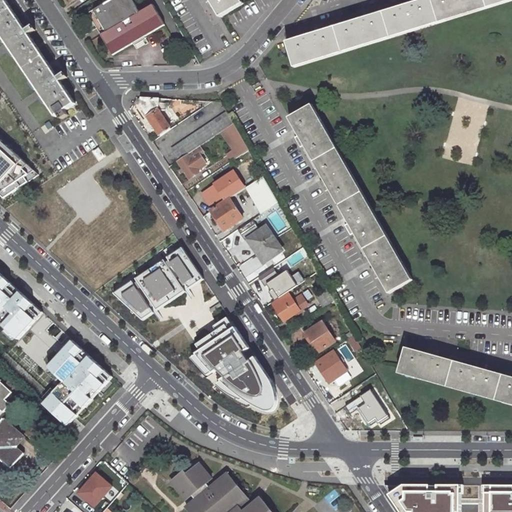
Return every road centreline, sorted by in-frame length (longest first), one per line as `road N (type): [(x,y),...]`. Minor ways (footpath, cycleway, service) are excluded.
road 1 (residential): [(102,88),(342,449)]
road 2 (residential): [(230,66),(371,314),(401,328),(511,336)]
road 3 (residential): [(0,228),(155,371)]
road 4 (residential): [(155,371),(243,439),(342,449)]
road 5 (residential): [(29,511),(155,371)]
road 6 (residential): [(511,450),(342,449)]
road 7 (residential): [(102,88),(230,66)]
